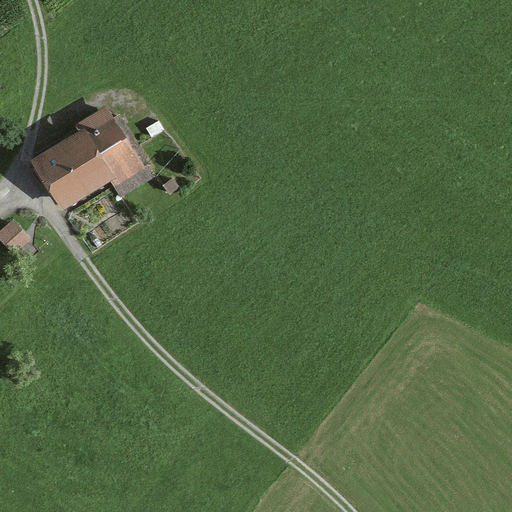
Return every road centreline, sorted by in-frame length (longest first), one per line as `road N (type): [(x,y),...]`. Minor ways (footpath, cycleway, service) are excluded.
road 1 (track): [(32,181),(156,351),(350,511)]
road 2 (track): [(32,0),(46,71),(32,181)]
